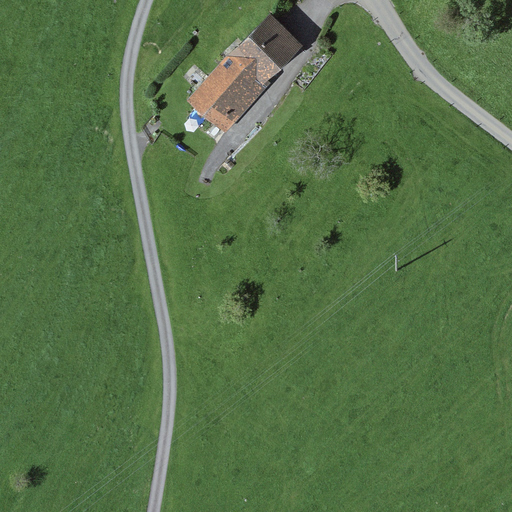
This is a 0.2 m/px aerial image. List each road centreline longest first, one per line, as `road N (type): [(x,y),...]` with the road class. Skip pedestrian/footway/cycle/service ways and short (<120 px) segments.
road 1 (unclassified): [(146,0),(124,97),(168,382),(154,511)]
road 2 (unclassified): [(378,0),(439,87),(511,142)]
